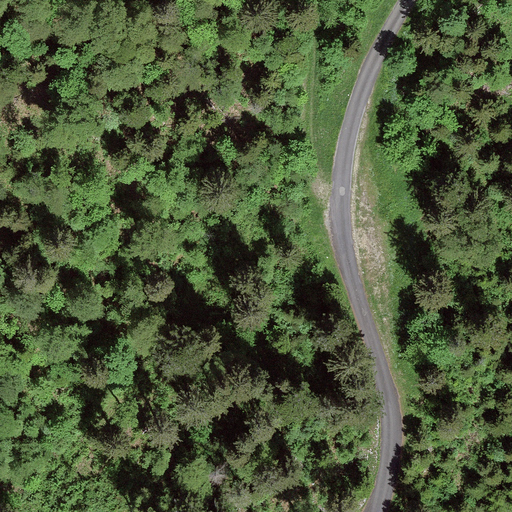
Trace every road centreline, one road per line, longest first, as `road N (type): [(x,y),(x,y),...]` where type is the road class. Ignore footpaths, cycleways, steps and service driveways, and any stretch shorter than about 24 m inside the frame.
road 1 (unclassified): [(410,0),(371,74),(345,154),(338,230),(392,405),(391,465),(377,511)]
road 2 (track): [(338,230),(324,220),(310,176),(315,0)]
